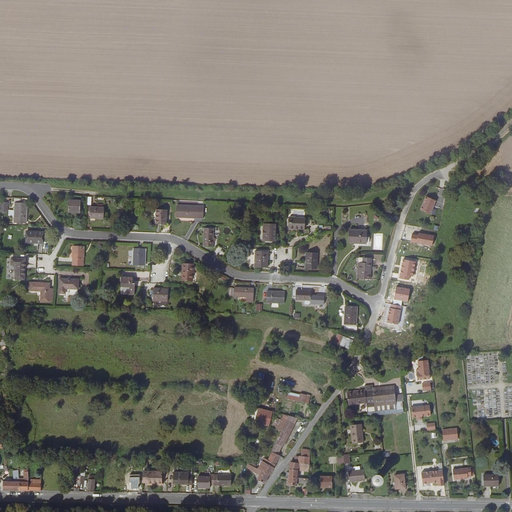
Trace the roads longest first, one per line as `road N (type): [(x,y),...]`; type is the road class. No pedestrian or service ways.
road 1 (residential): [(0,186),(30,187),(64,231),(173,240),(234,276),(324,278),(378,305)]
road 2 (track): [(418,183),(353,197),(30,187)]
road 3 (secondary): [(511,505),(255,501)]
road 4 (secondary): [(255,501),(0,495)]
road 5 (residential): [(378,305),(351,364),(255,501)]
road 6 (residential): [(418,183),(378,305)]
